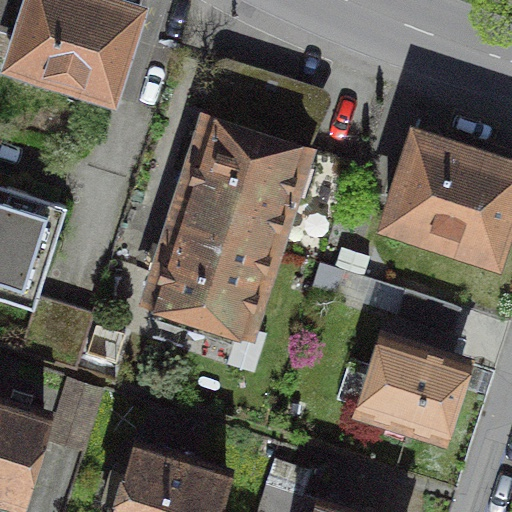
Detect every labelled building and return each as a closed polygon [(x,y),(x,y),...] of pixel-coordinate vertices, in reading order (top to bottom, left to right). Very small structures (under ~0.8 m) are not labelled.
[(137,0),(9,0),(0,28),(0,51),(107,88),(137,0)] [(228,69),(181,214),(271,243),(319,99),(228,69)] [(511,190),(511,154),(399,116),(364,216),(488,259),(511,190)] [(60,217),(0,198),(0,290),(33,301),(60,217)] [(241,335),(271,243),(181,214),(151,305),(241,335)] [(461,307),(404,287),(394,315),(451,335),(461,307)] [(466,359),(373,330),(348,406),(442,436),(466,359)] [(99,388),(68,378),(51,436),(82,445),(99,388)] [(46,406),(0,391),(0,494),(16,500),(46,406)] [(235,511),(247,473),(138,442),(117,511),(235,511)] [(377,511),(297,489),(290,511),(377,511)]
